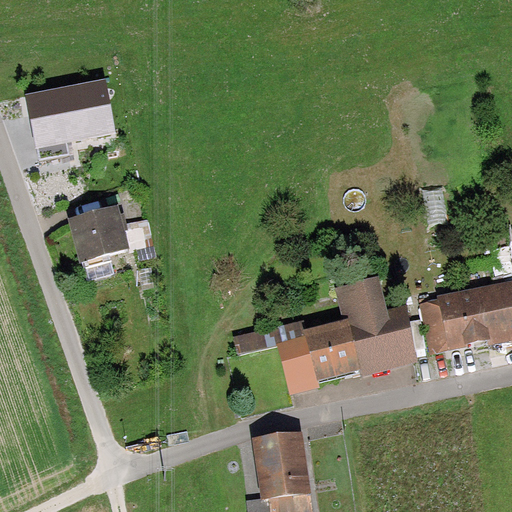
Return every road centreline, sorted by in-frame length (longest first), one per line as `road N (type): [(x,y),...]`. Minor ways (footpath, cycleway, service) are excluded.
road 1 (track): [(116,472),(228,434),(511,376)]
road 2 (track): [(0,142),(116,472)]
